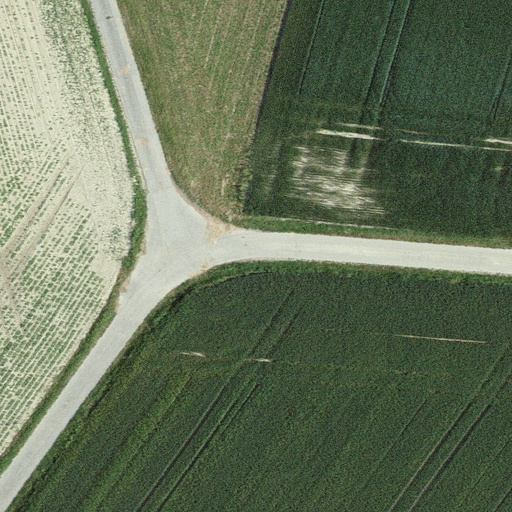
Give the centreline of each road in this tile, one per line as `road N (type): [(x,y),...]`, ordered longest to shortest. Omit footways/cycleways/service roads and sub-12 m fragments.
road 1 (track): [(0,503),(141,305),(189,265),(276,245),(511,261)]
road 2 (track): [(106,0),(189,265)]
